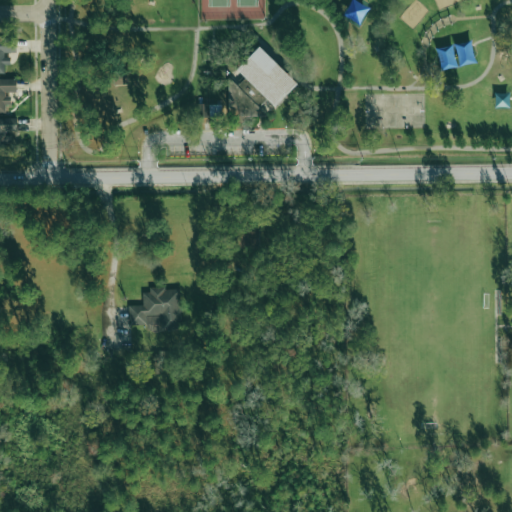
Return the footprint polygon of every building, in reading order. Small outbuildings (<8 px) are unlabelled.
[(0,73),(7,74),(8,54),(16,54),(16,39),(0,38),(0,73)] [(276,107),(298,83),(259,46),(237,70),(245,77),(237,86),(231,79),(225,85),(234,94),(225,104),(246,123),(268,100),(276,107)] [(114,85),(128,84),(127,70),(113,71),(114,85)] [(0,112),(6,113),(5,105),(11,104),(10,93),(17,93),(16,78),(0,78),(0,112)] [(221,105),(198,104),(198,116),(221,117),(221,105)] [(0,143),(16,143),(16,118),(0,118),(0,143)] [(256,230),(234,229),(234,249),(256,249),(256,230)] [(180,288),(142,290),(143,305),(128,305),(129,328),(181,327),(180,288)]
